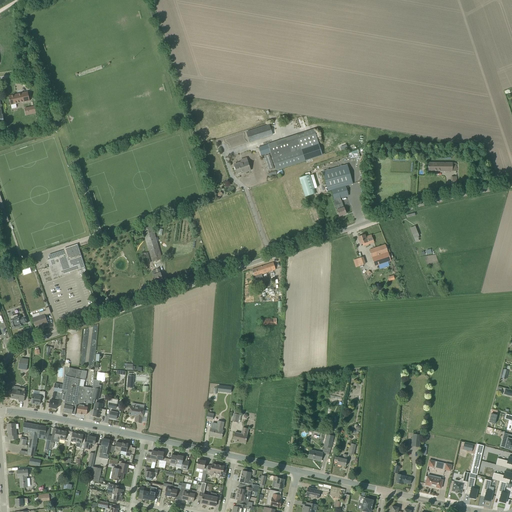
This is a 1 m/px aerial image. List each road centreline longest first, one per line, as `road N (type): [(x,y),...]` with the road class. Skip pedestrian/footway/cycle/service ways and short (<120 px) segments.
road 1 (unclassified): [(58,332),(378,219),(511,188)]
road 2 (residential): [(0,410),(147,438)]
